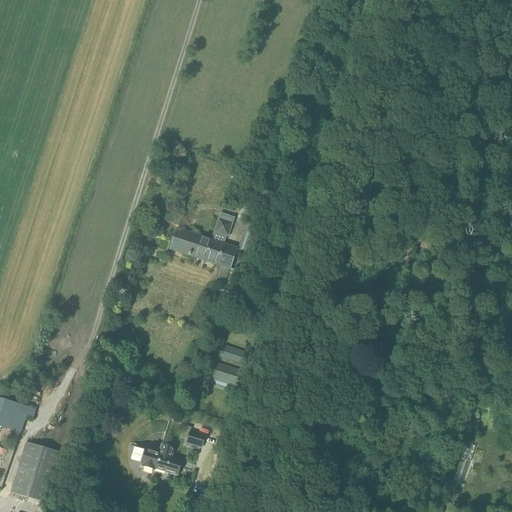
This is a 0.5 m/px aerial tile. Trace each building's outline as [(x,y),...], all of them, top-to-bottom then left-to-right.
[(228,237),(234,218),(220,213),(214,232),(228,237)] [(169,250),(220,267),(215,281),(231,287),(237,270),(230,268),(236,249),(177,229),(169,250)] [(241,363),(244,353),(220,345),(217,355),(241,363)] [(238,386),(242,372),(210,362),(206,377),(238,386)] [(0,398),(0,425),(4,427),(13,403),(0,398)] [(206,436),(190,431),(186,444),(202,449),(206,436)] [(26,442),(11,493),(48,504),(63,453),(26,442)] [(469,444),(465,443),(452,481),(463,485),(471,462),(476,446),(472,445),(473,443),(470,442),(469,444)] [(142,467),(156,471),(156,470),(178,477),(183,460),(173,457),(175,449),(161,445),(159,453),(146,449),(141,466),(142,466),(142,467)] [(319,511),(338,511),(341,501),(333,500),(334,499),(323,496),(319,511)]
